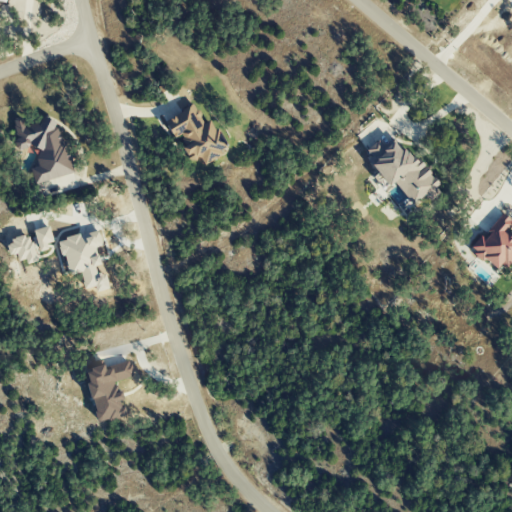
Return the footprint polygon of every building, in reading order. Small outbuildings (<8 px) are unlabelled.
[(164,120),(165,123),(172,136),(180,134),(184,152),(188,160),(199,158),(202,164),(224,152),(222,141),(210,120),(201,122),(200,117),(193,104),(164,120)] [(33,183),(72,173),(57,116),(24,125),(21,116),(10,119),(18,150),(33,146),(39,165),(29,168),(33,183)] [(410,203),(422,194),(427,201),(439,193),(399,136),(383,147),(378,140),(365,149),(372,158),(368,161),(386,186),(393,181),(410,203)] [(511,233),(507,229),(511,223),(511,222),(503,213),(481,236),(480,235),(469,247),(496,272),(507,260),(511,264),(511,233)] [(95,422),(124,416),(116,380),(132,376),(129,361),(103,366),(103,365),(84,369),(95,422)]
